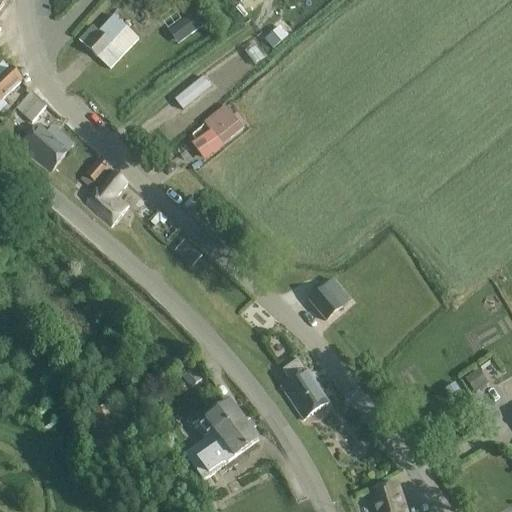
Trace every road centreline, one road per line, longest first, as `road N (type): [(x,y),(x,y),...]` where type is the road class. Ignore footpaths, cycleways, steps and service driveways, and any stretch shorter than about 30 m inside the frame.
road 1 (residential): [(436,511),(331,370),(86,129),(39,57),(31,0)]
road 2 (tertiary): [(323,511),(249,386),(160,289),(0,154)]
